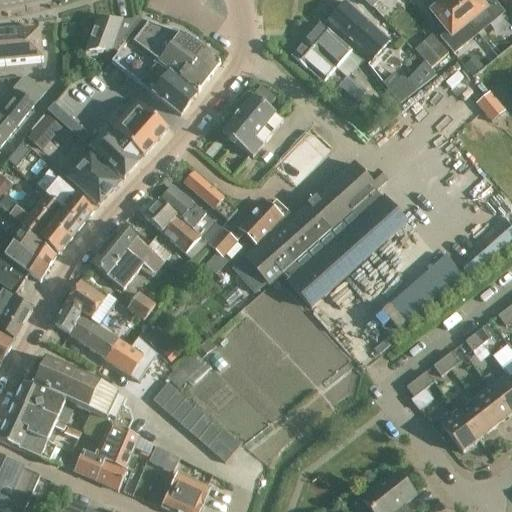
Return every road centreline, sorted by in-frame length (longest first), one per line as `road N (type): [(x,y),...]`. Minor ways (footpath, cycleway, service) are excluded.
road 1 (residential): [(0,398),(64,276),(246,56),(240,0)]
road 2 (residential): [(477,507),(380,390),(511,288)]
road 3 (unknown): [(407,369),(383,310),(407,269),(441,249)]
road 4 (residential): [(136,511),(0,452)]
